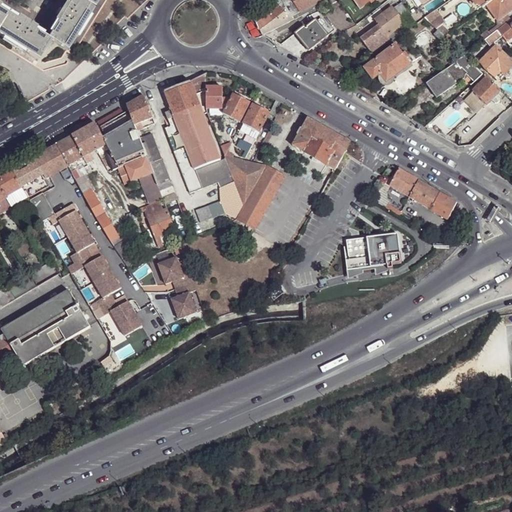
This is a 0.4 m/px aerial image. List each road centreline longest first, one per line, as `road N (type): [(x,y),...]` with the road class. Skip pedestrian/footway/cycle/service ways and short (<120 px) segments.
road 1 (primary): [(473,265),(320,355),(0,506)]
road 2 (secondary): [(228,419),(511,271)]
road 3 (primary): [(228,419),(511,302)]
road 4 (primary): [(13,511),(228,419)]
road 5 (tertiary): [(0,156),(180,55)]
road 6 (unknown): [(39,132),(142,302)]
road 7 (tertiary): [(159,27),(115,66),(0,135)]
road 8 (secondary): [(454,178),(300,90)]
road 9 (unknown): [(300,90),(279,155),(303,173),(269,232)]
